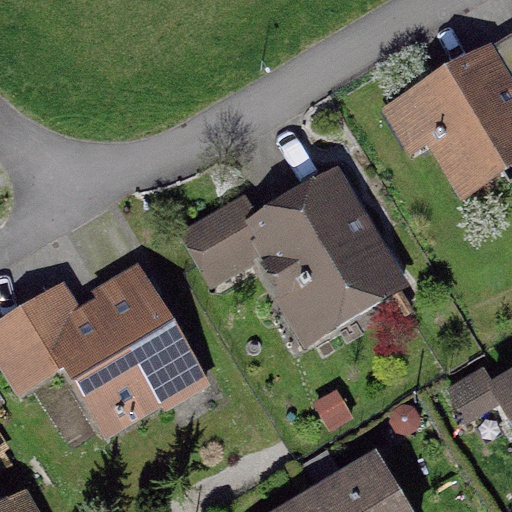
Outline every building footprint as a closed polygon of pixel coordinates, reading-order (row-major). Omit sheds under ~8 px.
[(511,43),(492,55),(511,89),(511,43)] [(460,196),(511,164),(511,110),(482,61),(406,106),(460,196)] [(329,193),(322,192),(316,194),(311,198),(308,202),(306,211),(289,220),(285,214),(250,234),(236,209),(183,239),(209,283),(261,252),(269,265),(264,276),(275,296),(287,296),(290,294),(294,301),(299,298),(319,332),(390,290),(344,212),(342,203),(339,199),(329,193)] [(192,380),(138,288),(70,328),(52,299),(0,329),(0,364),(17,393),(73,360),(112,427),(192,380)] [(487,396),(511,437),(511,381),(489,395),(478,378),(444,399),(454,416),(455,415),(461,424),(487,409),(481,400),(487,396)] [(399,511),(372,465),(316,499),(324,511),(399,511)] [(324,511),(316,499),(293,511),(324,511)]
